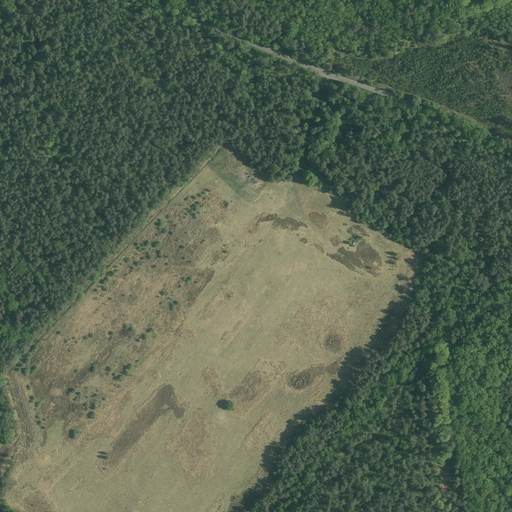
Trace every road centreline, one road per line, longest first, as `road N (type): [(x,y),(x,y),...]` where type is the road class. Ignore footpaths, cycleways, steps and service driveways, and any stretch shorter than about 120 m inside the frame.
road 1 (unclassified): [(511,151),(160,0)]
road 2 (track): [(458,281),(265,511)]
road 3 (track): [(443,511),(434,344)]
